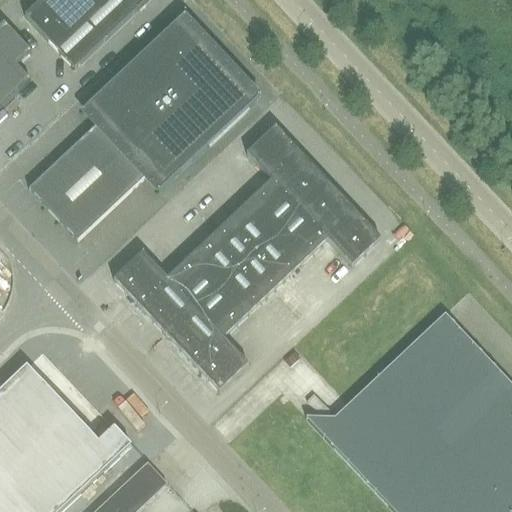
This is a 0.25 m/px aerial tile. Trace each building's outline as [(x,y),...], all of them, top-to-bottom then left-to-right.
[(44,0),(25,19),(74,72),(137,12),(138,14),(139,13),(138,12),(151,0),(150,0),(44,0)] [(161,193),(257,103),(256,102),(252,105),(178,27),(182,23),(180,22),(85,112),(86,113),(89,110),(102,124),(29,192),(30,193),(77,243),(78,244),(151,175),(163,189),(160,192),(161,193)] [(0,29),(0,112),(31,84),(17,69),(32,56),(4,26),(0,29)] [(352,269),(366,257),(381,243),(275,130),(246,158),(271,184),(167,282),(142,256),(114,283),(219,395),(248,368),(223,341),(327,243),(352,269)] [(511,511),(511,388),(446,317),(379,379),(378,378),(379,379),(320,435),(391,511),(511,511)] [(0,511),(63,511),(131,449),(114,431),(98,445),(27,370),(0,394),(0,511)] [(140,511),(167,488),(148,467),(99,511),(140,511)]
